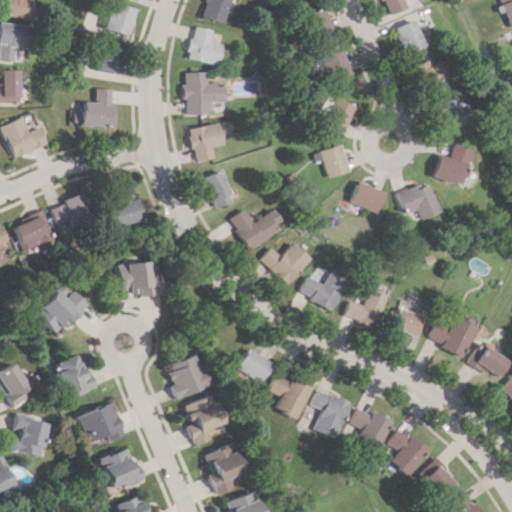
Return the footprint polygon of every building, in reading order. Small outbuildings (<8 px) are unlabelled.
[(5,0),(3,14),(34,20),(37,0),(5,0)] [(202,0),(197,16),(219,22),(225,0),(202,0)] [(374,0),(380,15),(400,8),(396,0),(374,0)] [(129,36),(137,9),(114,2),(106,29),(129,36)] [(307,40),(326,34),(317,7),(298,14),(307,40)] [(397,53),(417,45),(407,20),(386,28),(397,53)] [(16,47),(28,48),(30,25),(0,22),(0,24),(0,59),(14,61),(16,47)] [(208,29),(190,26),(184,59),(213,64),(217,44),(206,42),(208,29)] [(99,72),(120,75),(124,47),(103,44),(99,72)] [(312,54),(323,80),(343,72),(333,46),(312,54)] [(432,80),(439,78),(434,62),(421,67),(419,61),(406,65),(416,95),(435,89),(432,80)] [(18,70),(0,69),(0,102),(16,103),(18,70)] [(219,82),(203,83),(203,72),(182,72),(182,83),(179,83),(179,100),(183,99),(183,115),(205,114),(205,102),(219,101),(219,82)] [(80,126),(112,127),(112,105),(110,105),(110,89),(94,88),(94,102),(80,102),(80,126)] [(317,108),(321,110),(316,124),(337,132),(348,106),(322,95),(317,108)] [(455,104),(440,111),(434,98),(423,103),(437,132),(463,121),(455,104)] [(0,123),(0,140),(7,158),(42,143),(35,127),(24,132),(18,116),(0,123)] [(209,158),(207,146),(218,144),(213,122),(185,128),(192,162),(209,158)] [(343,170),(334,144),(313,151),(321,177),(343,170)] [(431,154),(424,176),(451,184),(458,161),(464,162),(467,150),(445,144),(441,157),(431,154)] [(198,177),(209,208),(227,202),(216,170),(198,177)] [(433,211),(420,180),(388,194),(397,215),(410,209),(414,219),(433,211)] [(377,192),(351,181),(343,201),(368,212),(377,192)] [(138,218),(130,182),(112,187),(115,204),(105,206),(109,225),(138,218)] [(46,206),(55,230),(90,217),(80,193),(46,206)] [(277,224),(266,208),(247,222),(237,208),(222,219),(242,248),(277,224)] [(9,223),(21,252),(51,240),(40,211),(9,223)] [(303,256),(284,243),(275,255),(263,247),(252,261),(282,283),(303,256)] [(114,294),(133,293),(134,296),(156,294),(153,260),(111,264),(114,294)] [(300,276),(291,293),(323,310),(339,279),(322,271),(315,284),(300,276)] [(68,290),(61,299),(50,289),(29,314),(51,333),(63,320),(67,323),(84,304),(68,290)] [(335,316),(367,326),(377,294),(360,289),(355,304),(341,300),(335,316)] [(407,337),(415,317),(390,306),(382,326),(407,337)] [(468,326),(445,316),(440,327),(428,321),(419,340),(454,356),(468,326)] [(461,360),(491,376),(500,359),(470,343),(461,360)] [(230,367),(253,382),(266,363),(242,348),(230,367)] [(89,388),(76,353),(53,362),(56,371),(55,371),(64,397),(89,388)] [(159,366),(172,398),(203,385),(190,353),(159,366)] [(24,400),(20,391),(25,388),(14,364),(0,370),(0,392),(7,408),(24,400)] [(303,386),(269,374),(263,391),(275,395),(270,410),(292,418),(303,386)] [(495,386),(511,408),(511,381),(508,376),(495,386)] [(344,403),(310,389),(304,405),(316,410),(308,429),(330,438),(344,403)] [(188,444),(212,435),(209,427),(217,424),(206,394),(177,405),(184,424),(181,425),(188,444)] [(83,442),(102,435),(104,440),(120,434),(107,402),(72,416),(83,442)] [(384,420),(366,411),(365,414),(350,407),(341,427),(353,433),(349,441),(370,451),(384,420)] [(39,455),(45,420),(13,415),(7,450),(39,455)] [(422,448),(392,427),(382,442),(393,450),(384,462),(404,475),(422,448)] [(197,454),(205,473),(202,474),(210,494),(227,488),(223,478),(236,473),(224,444),(197,454)] [(133,463),(128,465),(122,447),(94,458),(107,490),(139,478),(133,463)] [(0,491),(5,488),(11,496),(34,480),(22,461),(10,468),(0,453),(0,491)] [(452,483),(430,459),(414,473),(437,497),(452,483)] [(475,511),(463,490),(440,504),(444,511),(475,511)] [(219,501),(223,511),(254,511),(247,491),(219,501)] [(114,511),(154,511),(150,511),(140,511),(134,494),(112,503),(114,511)]
